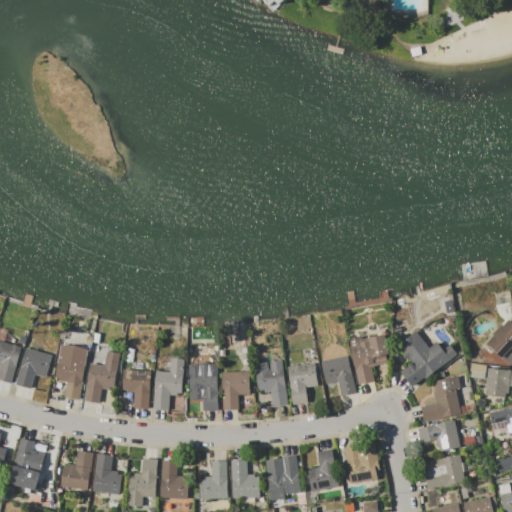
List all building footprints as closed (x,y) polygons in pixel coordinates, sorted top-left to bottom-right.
[(264,0),(283,0),(272,11),(268,7),(269,5),(264,0)] [(486,344),(509,319),(511,321),(511,361),(509,365),(486,344)] [(399,345),(417,332),(429,348),(437,342),(443,350),(450,345),(457,354),(425,379),(424,378),(412,387),(401,372),(404,369),(412,362),(409,358),(406,360),(402,354),(405,352),(399,345)] [(348,338),(361,336),(362,339),(364,338),(365,342),(369,341),(368,338),(385,334),(389,354),(386,355),(388,363),(371,366),(374,381),(358,384),(348,338)] [(0,340),(22,347),(11,384),(0,380),(0,340)] [(88,350),(79,400),(64,397),(66,382),(55,380),(61,345),(75,346),(88,350)] [(26,348),(52,356),(45,377),(35,374),(30,389),(16,384),(26,348)] [(91,363),(104,366),(107,351),(120,353),(113,391),(102,388),(99,403),(84,401),(91,363)] [(321,361),(348,355),(356,392),(340,396),(337,381),(330,383),(329,380),(326,381),(321,361)] [(156,371),(170,372),(171,359),(174,358),(182,359),(185,360),(184,375),(183,375),(181,396),(179,397),(176,397),(172,397),(170,395),(169,411),(153,410),(156,371)] [(282,360),(288,404),(273,406),(272,392),(264,393),(263,390),(259,391),(255,364),(282,360)] [(191,373),(198,373),(198,366),(201,362),(207,362),(211,365),(211,372),(217,372),(218,411),(203,411),(202,396),(191,396),(191,373)] [(288,367),(314,363),(318,386),(306,388),(308,402),(293,404),(288,367)] [(470,363),(486,365),(484,378),(470,377),(470,371),(469,371),(470,363)] [(487,368),(511,370),(511,386),(508,386),(507,393),(504,393),(504,397),(484,395),(487,368)] [(124,370),(151,372),(148,410),(133,408),(134,392),(122,392),(124,370)] [(223,410),(222,372),(249,371),(250,394),(238,395),(238,410),(223,410)] [(433,382),(458,377),(460,387),(456,388),(461,414),(440,419),(424,422),(421,406),(440,403),(438,392),(435,392),(433,382)] [(491,424),(489,413),(511,408),(511,436),(509,437),(506,421),(491,424)] [(455,421),(460,447),(440,451),(439,447),(437,447),(435,440),(420,444),(417,428),(455,421)] [(21,439),(34,442),(32,451),(44,454),(41,468),(17,462),(16,466),(39,472),(35,489),(10,483),(21,439)] [(511,451),(510,441),(511,440),(511,469),(498,472),(496,459),(511,456),(511,451)] [(343,447),(375,442),(379,470),(376,470),(377,479),(349,484),(343,447)] [(332,450),(338,487),(307,492),(304,474),(309,473),(309,471),(313,471),(313,468),(320,467),(318,452),(332,450)] [(93,453),(88,489),(61,486),(64,467),(68,468),(69,465),(76,466),(78,451),(93,453)] [(112,456),(110,471),(118,472),(117,475),(121,475),(119,494),(93,490),(97,454),(112,456)] [(296,455),(302,492),(284,495),(285,498),(272,501),(265,461),(282,458),(282,457),(296,455)] [(460,455),(465,482),(428,489),(422,463),(460,455)] [(157,460),(156,497),(144,496),(143,506),(128,506),(129,476),(134,476),(134,474),(142,474),(143,460),(157,460)] [(162,460),(177,461),(177,476),(189,477),(188,498),(160,497),(162,460)] [(231,461),(245,460),(246,475),(254,475),(254,478),(258,477),(259,496),(233,498),(231,461)] [(226,461),(227,498),(201,499),(200,477),(212,476),(212,461),(226,461)] [(503,511),(498,484),(509,482),(511,492),(511,491),(511,511),(503,511)] [(464,511),(463,503),(490,498),(492,511),(464,511)] [(363,511),(363,502),(377,501),(378,511),(363,511)] [(459,511),(458,503),(430,508),(430,511),(459,511)]
